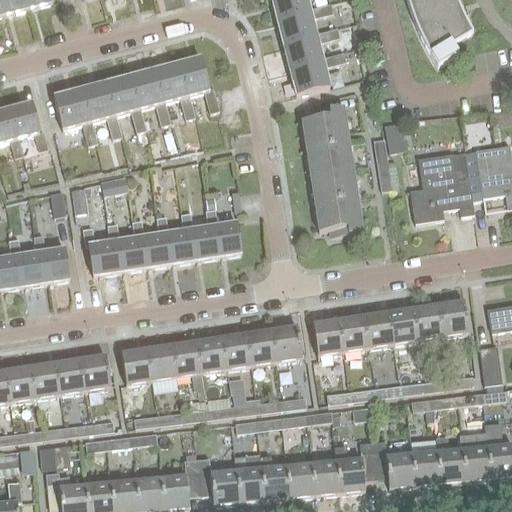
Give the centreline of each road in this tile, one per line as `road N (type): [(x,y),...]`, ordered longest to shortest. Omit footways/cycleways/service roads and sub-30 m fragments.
road 1 (residential): [(277,287),(248,79),(233,36),(204,23),(0,74)]
road 2 (residential): [(277,287),(0,328)]
road 3 (residential): [(511,254),(277,287)]
road 4 (residential): [(511,81),(418,104),(399,89),(382,14),(371,0)]
